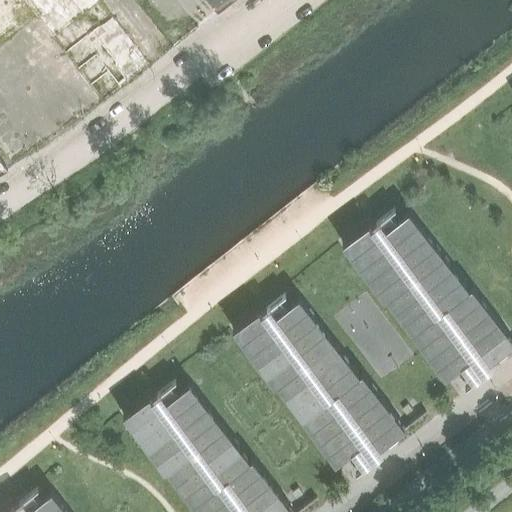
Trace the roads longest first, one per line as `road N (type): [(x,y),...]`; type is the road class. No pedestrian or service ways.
road 1 (residential): [(0,197),(280,0)]
road 2 (tertiary): [(511,407),(378,511)]
